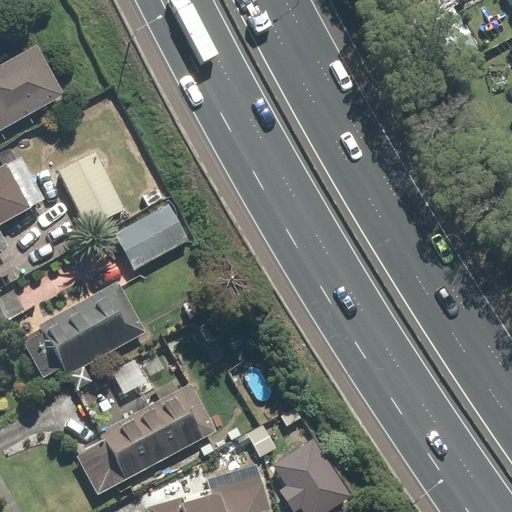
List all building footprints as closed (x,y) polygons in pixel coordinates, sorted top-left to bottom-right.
[(463,17),(433,34),(452,66),(481,49),(463,17)] [(0,129),(1,133),(68,99),(40,43),(0,63),(0,129)] [(100,152),(61,172),(91,232),(130,213),(100,152)] [(0,226),(34,208),(11,164),(0,170),(0,226)] [(115,282),(37,324),(66,378),(144,335),(115,282)] [(80,459),(97,496),(206,445),(183,397),(121,426),(127,438),(80,459)] [(273,511),(274,511),(264,475),(222,487),(224,494),(186,505),(183,495),(148,505),(150,511),(273,511)]
